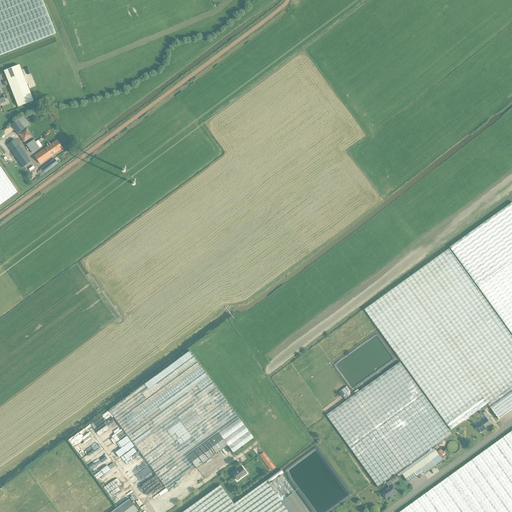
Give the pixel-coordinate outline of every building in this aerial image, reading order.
[(0,0),(0,55),(56,33),(42,0),(0,0)] [(18,107),(33,101),(19,65),(4,71),(18,107)] [(17,134),(29,125),(23,116),(11,125),(17,134)] [(6,136),(14,130),(11,126),(3,132),(6,136)] [(56,138),(61,135),(57,129),(52,133),(56,138)] [(23,167),(31,162),(15,139),(7,145),(23,167)] [(33,139),(26,145),(32,153),(41,146),(42,146),(38,140),(35,142),(33,139)] [(40,164),(62,148),(57,140),(34,156),(40,164)] [(55,159),(38,172),(41,176),(58,163),(55,159)] [(0,204),(17,192),(0,166),(0,204)] [(511,202),(450,247),(511,333),(511,202)] [(451,430),(488,404),(492,409),(511,394),(511,336),(449,249),(365,310),(451,430)] [(110,410),(166,488),(195,466),(187,456),(218,433),(227,445),(233,453),(253,438),(189,351),(110,410)] [(327,415),(326,415),(333,425),(376,483),(378,487),(397,473),(399,477),(403,474),(436,450),(433,447),(452,434),(400,362),(327,415)] [(511,394),(492,409),(499,419),(511,409),(511,394)] [(486,418),(476,425),(475,424),(481,433),(481,432),(491,425),(492,425),(488,420),(491,418),(486,412),(483,414),(486,418)] [(511,511),(511,431),(400,511),(511,511)] [(187,456),(195,466),(196,468),(227,445),(218,433),(187,456)] [(436,450),(403,474),(408,482),(423,471),(424,473),(443,460),(436,450)] [(237,480),(246,474),(241,467),(236,471),(236,470),(232,473),(237,480)] [(288,511),(281,502),(294,492),(282,475),(269,484),(266,481),(234,504),(220,485),(182,511),(288,511)] [(393,496),(397,493),(392,486),(394,485),(391,481),(386,484),(389,488),(380,495),(380,496),(381,498),(383,498),(385,497),(387,499),(392,495),(393,496)] [(308,511),(294,492),(281,502),(288,511),(308,511)] [(136,511),(138,511),(137,509),(129,499),(111,511),(136,511)]
